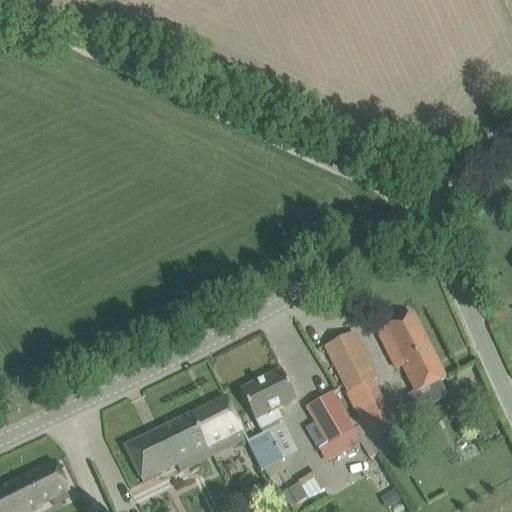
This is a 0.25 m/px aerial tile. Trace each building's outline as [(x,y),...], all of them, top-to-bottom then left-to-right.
[(378,334),(397,371),(403,368),(416,394),(445,380),(413,316),(378,334)] [(395,435),(398,433),(373,383),(377,381),(354,334),(325,348),(348,395),(346,396),(371,446),(374,445),(382,460),(402,450),(395,435)] [(256,423),(256,422),(260,431),(282,419),(278,411),(297,402),(282,371),(240,392),(256,423)] [(361,444),(334,395),(308,410),(328,446),(321,449),(329,463),(361,444)] [(226,400),(192,416),(209,451),(210,451),(209,450),(231,439),(234,446),(245,441),(245,440),(236,420),(226,400)] [(143,484),(209,451),(192,416),(125,448),(143,484)] [(247,445),(262,473),(285,462),(270,433),(247,445)] [(55,464),(10,486),(22,511),(34,511),(42,508),(41,506),(58,498),(60,502),(72,497),(69,492),(55,464)] [(308,500),(299,485),(289,492),(298,506),(308,500)] [(0,511),(22,511),(10,486),(0,491),(0,511)]
